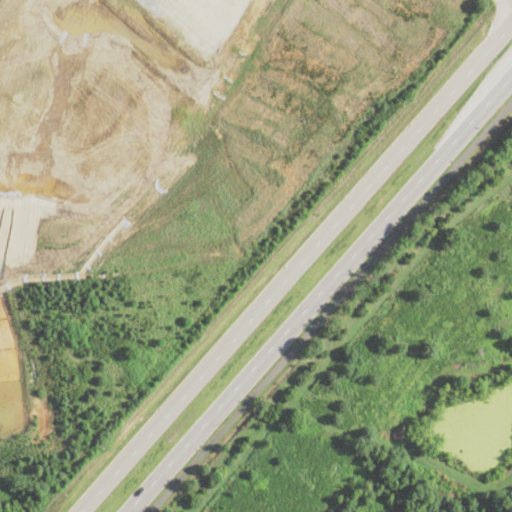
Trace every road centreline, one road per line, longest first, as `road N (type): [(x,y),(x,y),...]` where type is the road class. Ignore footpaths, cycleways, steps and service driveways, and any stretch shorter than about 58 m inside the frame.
road 1 (primary): [(511,26),(80,511)]
road 2 (primary): [(128,511),(511,77)]
